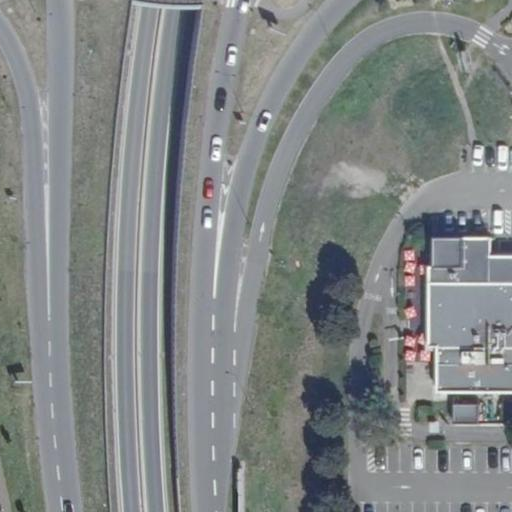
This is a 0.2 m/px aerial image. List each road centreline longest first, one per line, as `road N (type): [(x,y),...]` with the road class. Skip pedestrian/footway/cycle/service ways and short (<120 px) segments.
road 1 (primary): [(224,511),(229,240),(252,145),(278,87),(343,0)]
road 2 (primary): [(208,511),(199,373),(203,260),(234,0)]
road 3 (primary): [(161,511),(152,395),(157,205),(180,0)]
road 4 (primary): [(156,0),(134,206),(127,399),(135,511)]
road 5 (primary): [(59,0),(60,367)]
road 6 (primary): [(0,26),(29,88),(43,326),(60,367)]
road 7 (primary): [(60,367),(74,511)]
